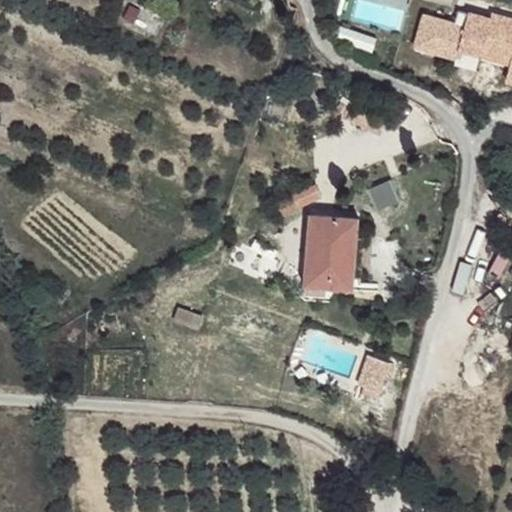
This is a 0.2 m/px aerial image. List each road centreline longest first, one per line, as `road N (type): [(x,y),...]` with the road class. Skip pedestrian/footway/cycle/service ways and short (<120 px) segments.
road 1 (track): [(373,491),(400,453),(469,174),(458,129),(418,94),(325,51),(310,0)]
road 2 (unclassified): [(376,511),(373,491),(343,454),(303,428),(202,410),(0,397)]
